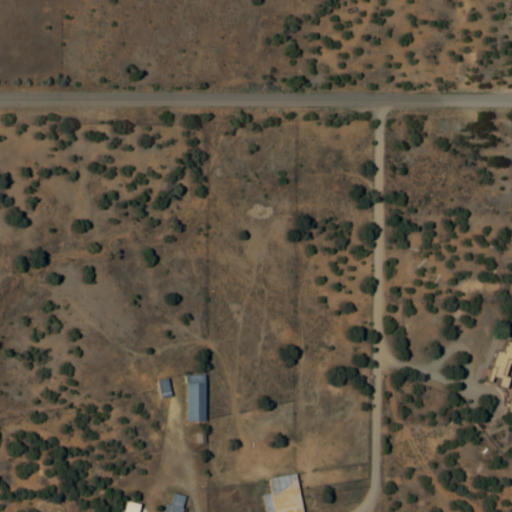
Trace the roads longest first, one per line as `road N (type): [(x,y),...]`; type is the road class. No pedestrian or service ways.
road 1 (residential): [(0,96),(511,97)]
road 2 (residential): [(379,97),(375,371)]
